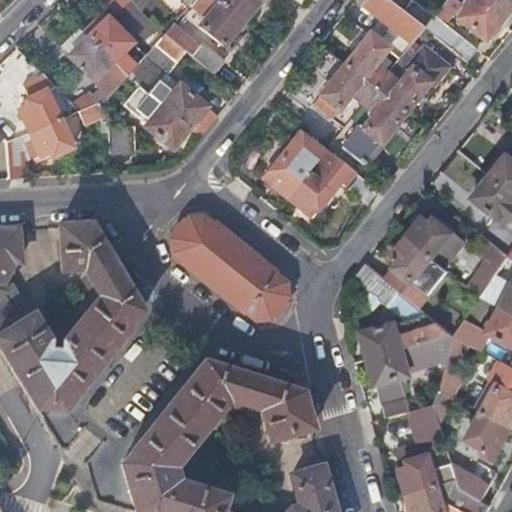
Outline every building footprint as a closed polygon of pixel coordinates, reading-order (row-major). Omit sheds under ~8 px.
[(108,0),(120,11),(130,0),(108,0)] [(133,0),(130,0),(120,11),(155,45),(165,33),(133,0)] [(195,0),(194,2),(192,3),(208,16),(200,25),(223,44),(243,19),(219,0),(195,0)] [(219,0),(243,19),(258,0),(219,0)] [(370,34),(345,64),(374,88),(383,77),(387,73),(374,62),(386,47),(399,57),(410,44),(424,27),(402,10),(390,0),(365,0),(363,3),(393,29),(382,43),(370,34)] [(412,0),(410,0),(402,10),(424,27),(433,16),(412,0)] [(424,27),(466,61),(477,47),(446,21),(461,3),(457,0),(446,0),(433,16),(424,27)] [(487,35),(511,4),(511,0),(470,0),(460,13),(487,35)] [(102,11),(82,30),(88,36),(128,76),(145,55),(104,11),(102,11)] [(176,21),(165,33),(184,47),(191,53),(215,72),(224,60),(176,21)] [(82,30),(79,26),(60,45),(70,54),(88,36),(82,30)] [(190,125),(201,134),(218,113),(165,71),(184,47),(165,33),(155,45),(145,55),(128,76),(163,104),(190,125)] [(100,85),(72,103),(77,108),(79,110),(108,98),(110,95),(128,76),(88,36),(70,54),(100,85)] [(407,64),(418,51),(410,44),(399,57),(407,64)] [(383,77),(374,88),(404,112),(427,83),(431,86),(447,66),(422,46),(418,51),(407,64),(406,65),(410,69),(399,83),(387,73),(383,77)] [(399,57),(387,73),(399,83),(410,69),(406,65),(407,64),(399,57)] [(374,88),(345,64),(321,93),(351,117),(363,102),(366,98),(374,88)] [(21,108),(25,118),(31,131),(60,118),(59,116),(77,108),(72,103),(46,76),(26,85),(31,97),(26,99),(28,105),(21,108)] [(404,112),(374,88),(366,98),(363,102),(375,111),(345,148),(362,162),(404,112)] [(79,110),(76,112),(81,124),(108,113),(108,98),(79,110)] [(173,147),(190,125),(163,104),(146,125),(173,147)] [(60,118),(31,131),(36,142),(40,151),(41,153),(49,149),(52,154),(72,145),(69,139),(65,129),(60,118)] [(109,126),(110,154),(137,153),(136,126),(109,126)] [(70,127),(65,129),(69,139),(74,136),(70,127)] [(325,148),(301,129),(263,175),(287,195),(325,148)] [(8,141),(9,177),(26,176),(25,148),(31,145),(36,142),(31,131),(8,141)] [(36,142),(31,145),(35,154),(40,151),(36,142)] [(325,148),(287,195),(305,211),(311,204),(316,208),(338,181),(342,184),(353,171),(325,148)] [(511,158),(508,155),(491,176),(511,191),(511,158)] [(511,191),(491,176),(475,196),(511,227),(511,191)] [(362,180),(354,192),(369,203),(378,191),(362,180)] [(174,238),(173,252),(184,260),(183,262),(243,311),(244,309),(255,318),(268,316),(270,313),(272,314),(283,300),(282,299),(285,296),(285,282),(274,273),(275,272),(215,223),(213,224),(204,216),(190,218),(187,222),(185,221),(175,233),(176,235),(174,238)] [(424,218),(408,237),(446,267),(465,244),(435,218),(431,223),(424,218)] [(0,291),(0,348),(36,408),(62,410),(84,384),(83,383),(120,337),(122,337),(143,311),(131,293),(100,243),(100,242),(89,223),(59,225),(61,270),(82,269),(99,295),(63,340),(63,351),(47,350),(48,339),(10,278),(15,272),(10,266),(0,282),(0,285),(3,289),(0,291)] [(25,227),(0,228),(0,291),(3,289),(0,285),(0,282),(10,266),(13,260),(19,260),(18,243),(23,242),(25,239),(25,227)] [(387,277),(402,291),(420,305),(449,270),(446,267),(408,237),(393,256),(400,262),(387,277)] [(487,258),(469,285),(481,295),(497,272),(509,254),(487,237),(477,251),(487,258)] [(368,262),(357,276),(391,304),(402,291),(387,277),(368,262)] [(511,281),(497,272),(481,295),(503,307),(511,312),(511,281)] [(467,316),(455,334),(454,335),(455,336),(480,349),(481,349),(491,332),(511,342),(511,312),(503,307),(491,329),(467,316)] [(363,330),(370,356),(403,347),(436,338),(453,333),(443,325),(429,313),(363,330)] [(403,347),(370,356),(377,383),(381,382),(387,402),(383,404),(386,417),(410,411),(411,411),(401,377),(411,374),(409,368),(432,362),(434,368),(441,367),(447,365),(448,360),(455,336),(454,335),(455,334),(453,333),(436,338),(403,347)] [(467,370),(448,360),(447,365),(444,373),(440,387),(453,394),(467,370)] [(511,423),(511,365),(500,360),(490,378),(499,383),(484,411),(511,426),(511,423)] [(268,442),(311,429),(301,392),(282,386),(281,387),(275,385),(203,361),(182,387),(182,389),(121,463),(134,511),(136,511),(233,511),(221,508),(225,497),(176,481),(174,469),(228,401),(259,412),(268,442)] [(490,378),(475,406),(484,411),(499,383),(490,378)] [(440,420),(453,394),(440,387),(435,404),(440,420)] [(403,469),(409,493),(440,484),(438,476),(432,454),(430,454),(427,443),(445,438),(440,420),(435,404),(411,411),(410,411),(419,445),(411,447),(414,459),(410,460),(411,467),(403,469)] [(511,426),(484,411),(468,438),(485,447),(485,449),(483,453),(493,458),(511,426)] [(456,465),(454,469),(455,471),(457,479),(459,488),(483,501),(492,485),(456,465)] [(334,511),(322,466),(290,475),(299,506),(293,508),(287,511),(334,511)] [(438,476),(440,484),(457,479),(455,471),(438,476)] [(487,511),(491,505),(483,501),(459,488),(457,479),(440,484),(409,493),(414,511),(487,511)]
